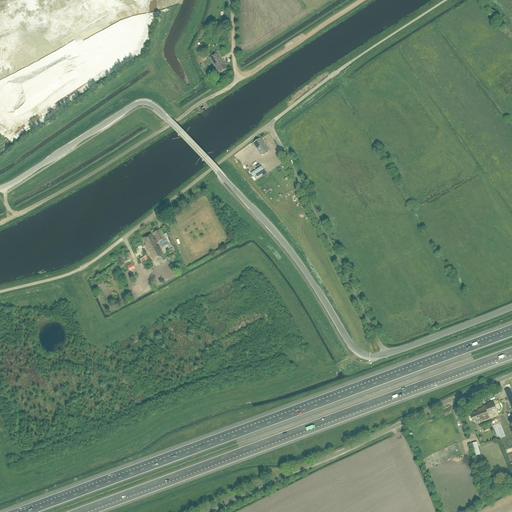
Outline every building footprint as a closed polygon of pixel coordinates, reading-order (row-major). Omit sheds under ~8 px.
[(221,72),(227,69),(224,64),(223,64),(221,62),(222,61),(217,53),(209,58),(216,69),(218,68),(221,72)] [(264,156),(268,153),(268,152),(269,151),(260,138),(253,144),(261,156),(263,155),(264,156)] [(156,244),(161,241),(164,240),(160,230),(153,233),(156,240),(154,240),(151,235),(143,239),(146,245),(144,245),(154,265),(163,261),(161,258),(161,256),(163,255),(162,253),(159,246),(157,247),(156,244)] [(487,405),(488,406),(478,410),(478,411),(474,413),(469,415),(472,423),(475,421),(476,423),(481,421),(481,422),(498,415),(493,403),(487,405)] [(490,421),(479,426),(480,430),(492,426),(490,421)] [(473,441),(476,454),(481,453),(478,440),(473,441)]
